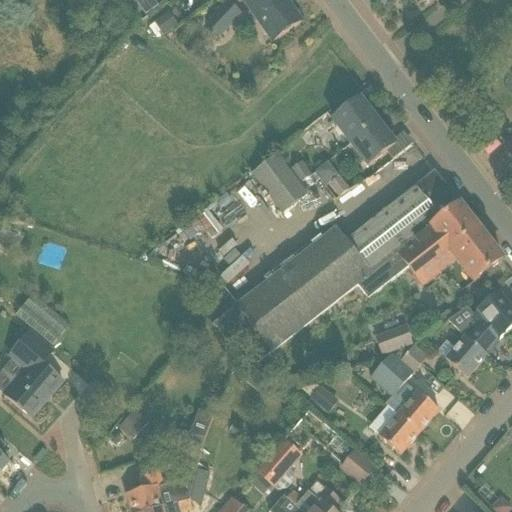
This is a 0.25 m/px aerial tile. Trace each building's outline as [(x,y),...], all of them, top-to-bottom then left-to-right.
[(273,43),(301,24),(284,0),(254,0),(247,5),(273,43)] [(220,39),(241,17),(228,6),(208,28),(220,39)] [(169,14),(154,24),(163,38),(178,28),(169,14)] [(351,146),(377,124),(360,102),(333,123),(351,146)] [(395,147),(377,124),(351,146),(368,168),(395,147)] [(301,187),(290,173),(290,174),(277,158),(263,170),(253,178),(283,216),(293,207),(307,196),(301,187)] [(299,166),(290,173),(301,187),(310,180),(299,166)] [(434,175),(372,224),(347,244),(337,231),(236,310),(213,328),(258,367),(272,356),(358,288),(460,207),(450,196),(434,175)] [(349,192),(339,179),(329,186),(339,199),(349,192)] [(503,263),(460,207),(358,288),(368,301),(408,269),(422,288),(456,262),(474,285),(503,263)] [(13,251),(0,241),(0,257),(5,261),(13,251)] [(470,309),(448,325),(466,340),(466,339),(485,357),(499,341),(500,341),(511,333),(511,334),(511,312),(510,310),(511,308),(511,304),(505,295),(501,298),(500,297),(478,314),(475,316),(470,309)] [(32,299),(16,317),(54,349),(70,330),(32,299)] [(375,339),(382,358),(413,348),(406,329),(375,339)] [(42,367),(53,355),(30,335),(11,358),(27,371),(5,397),(32,421),(63,384),(42,367)] [(438,355),(467,381),(487,358),(485,357),(466,339),(466,340),(455,352),(447,344),(438,355)] [(413,349),(406,357),(420,368),(427,360),(413,349)] [(405,386),(413,376),(420,368),(406,357),(402,354),(392,358),(391,357),(371,379),(394,398),(396,396),(405,386)] [(262,397),(271,385),(242,362),(233,373),(262,397)] [(286,381),(291,395),(310,388),(305,374),(286,381)] [(417,396),(405,386),(396,396),(407,407),(398,418),(420,436),(439,413),(418,395),(417,396)] [(328,416),(339,404),(321,389),(311,402),(328,416)] [(400,458),(420,436),(398,418),(388,409),(369,431),(400,458)] [(133,443),(150,425),(139,415),(135,412),(119,430),(133,443)] [(190,437),(205,441),(214,418),(199,412),(190,437)] [(123,441),(117,434),(109,442),(115,448),(123,441)] [(299,455),(284,442),(256,474),(271,488),(299,455)] [(339,472),(360,489),(376,470),(355,453),(339,472)] [(0,457),(0,476),(9,466),(0,457)] [(159,475),(139,480),(142,493),(127,497),(131,511),(154,511),(189,502),(187,493),(175,496),(172,485),(163,488),(159,475)] [(263,498),(271,489),(256,476),(248,484),(263,498)] [(333,511),(340,504),(324,490),(324,491),(317,484),(301,502),(292,494),(287,501),(286,501),(298,511),(333,511)] [(298,511),(286,501),(287,501),(284,499),(273,511),(298,511)] [(245,511),(232,501),(222,511),(245,511)] [(511,509),(501,501),(491,511),(510,511),(511,510),(511,509)] [(186,511),(192,510),(189,502),(154,511),(186,511)]
